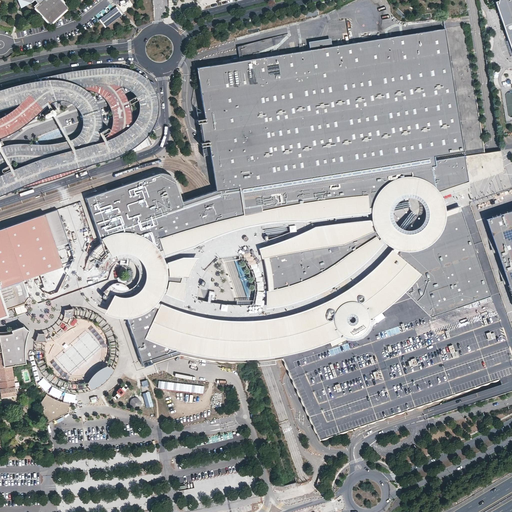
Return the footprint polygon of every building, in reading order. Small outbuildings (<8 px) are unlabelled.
[(36,0),(40,3),(37,7),(50,22),(67,8),(59,0),(36,0)] [(511,0),(498,0),(495,1),(499,12),(501,18),(504,27),(507,36),(508,38),(511,50),(511,0)] [(349,335),(355,335),(361,333),(366,329),(369,322),(369,319),(378,314),(388,307),(396,299),(404,291),(430,316),(491,296),(471,239),(460,205),(447,209),(447,206),(446,200),(445,197),(443,193),(454,189),(468,184),(470,184),(469,180),(466,167),(464,155),(459,156),(434,159),(433,154),(458,150),(463,150),(456,103),(444,27),(196,66),(204,116),(196,117),(198,130),(200,144),(208,143),(212,164),(214,175),(216,188),(209,190),(203,192),(188,198),(183,199),(181,198),(175,180),(174,177),(173,175),(171,174),(169,172),(167,171),(165,170),(162,170),(160,171),(115,186),(86,195),(88,204),(100,239),(101,242),(99,243),(95,246),(92,249),(90,252),(87,258),(84,268),(91,269),(92,262),(97,265),(96,270),(91,270),(91,277),(92,281),(93,284),(95,288),(96,291),(99,294),(103,291),(108,295),(105,299),(99,295),(95,300),(99,303),(103,306),(109,309),(114,311),(118,312),(123,312),(126,312),(143,364),(179,352),(197,356),(217,359),(228,360),(244,360),(258,359),(262,359),(274,358),(283,357),(282,354),(301,350),(320,344),(332,340),(344,334),(349,335)] [(49,110),(50,111),(45,114),(45,115),(45,116),(46,117),(47,117),(48,117),(52,115),(53,115),(54,115),(55,114),(55,113),(58,111),(56,108),(53,110),(52,109),(51,109),(49,110)] [(141,121),(120,129),(122,133),(130,152),(151,144),(143,125),(141,121)] [(0,314),(5,313),(3,309),(6,308),(24,303),(26,300),(28,297),(30,295),(32,293),(35,292),(38,291),(41,291),(44,291),(47,291),(50,293),(57,290),(73,257),(58,209),(16,223),(2,228),(0,228),(0,314)] [(511,209),(486,218),(511,296),(511,209)] [(398,326),(378,331),(380,338),(350,347),(348,341),(328,349),(286,363),(290,375),(319,440),(354,429),(499,380),(500,385),(501,387),(503,394),(511,391),(511,328),(510,322),(500,292),(495,294),(491,296),(430,316),(427,316),(398,326)] [(67,309),(65,310),(64,313),(64,316),(70,317),(72,308),(70,309),(69,309),(67,309)] [(0,350),(1,351),(4,367),(11,366),(20,364),(26,363),(25,358),(24,355),(24,351),(24,347),(25,344),(25,342),(26,337),(29,330),(24,326),(20,327),(16,328),(11,330),(6,331),(4,331),(1,331),(0,331),(0,350)] [(15,390),(11,366),(4,367),(1,351),(0,350),(0,387),(2,397),(16,394),(18,393),(17,389),(15,390)] [(88,383),(91,389),(97,386),(103,382),(109,376),(114,369),(107,367),(99,371),(93,376),(88,383)] [(128,386),(125,384),(121,388),(120,387),(116,391),(117,393),(113,397),(116,400),(128,386)] [(145,408),(152,406),(149,391),(142,393),(145,408)] [(41,401),(47,422),(69,410),(70,402),(62,401),(54,398),(47,393),(41,401)] [(132,408),(141,405),(137,396),(129,400),(132,408)]
